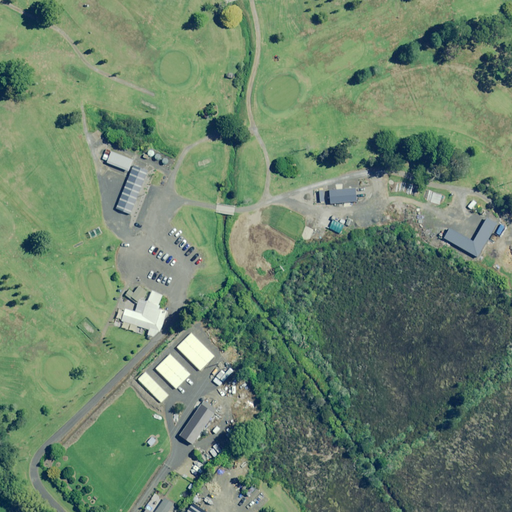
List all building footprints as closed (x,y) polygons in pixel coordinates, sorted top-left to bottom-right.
[(119,158),(96,149),(92,160),(114,169),(119,158)] [(149,156),(167,166),(170,161),(149,149),(146,154),(149,156)] [(135,162),(121,156),(106,192),(120,198),(135,162)] [(117,198),(106,194),(96,217),(107,221),(117,198)] [(110,304),(106,315),(144,327),(150,308),(140,303),(145,291),(135,286),(128,288),(124,283),(117,281),(110,290),(120,297),(119,305),(110,304)] [(203,400),(179,436),(192,445),(216,409),(203,400)] [(155,441),(151,438),(147,443),(151,446),(155,441)] [(222,442),(218,438),(214,442),(218,446),(222,442)] [(241,486),(237,482),(233,486),(237,490),(241,486)] [(150,511),(145,509),(143,511),(167,511),(173,504),(163,498),(154,511),(150,511)]
